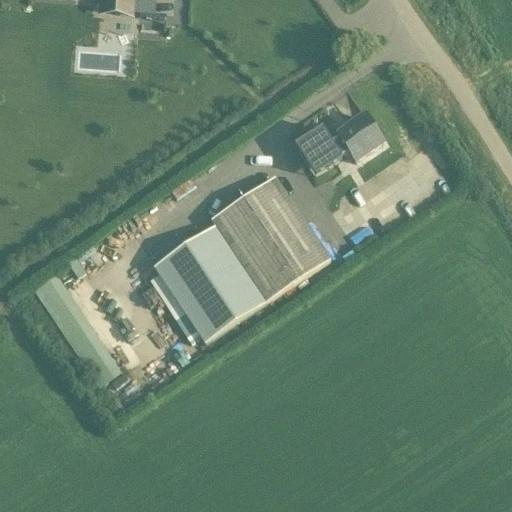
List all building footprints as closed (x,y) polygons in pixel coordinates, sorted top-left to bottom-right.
[(69,0),(80,1),(79,0),(101,0),(101,13),(131,15),(132,0),(69,0)] [(338,139),(332,128),(303,147),(320,174),(348,155),(355,166),(383,147),(366,121),(338,139)] [(265,308),(330,264),(275,182),(275,181),(210,225),(215,232),(153,273),(204,349),(265,308)] [(121,378),(54,277),(32,293),(99,393),(121,378)] [(98,306),(112,327),(138,311),(125,289),(98,306)]
